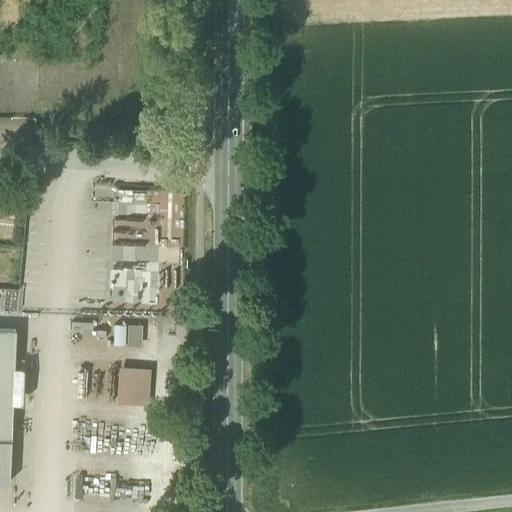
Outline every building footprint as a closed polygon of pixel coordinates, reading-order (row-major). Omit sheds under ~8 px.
[(0,0),(0,58),(96,59),(96,0),(0,0)] [(135,200),(119,198),(113,241),(148,246),(153,207),(135,204),(135,200)] [(112,322),(112,343),(156,344),(157,323),(112,322)] [(0,481),(9,482),(12,402),(13,385),(21,385),(21,368),(13,367),(15,330),(0,329),(0,481)] [(150,368),(118,366),(115,402),(148,404),(150,368)] [(20,403),(21,385),(13,385),(12,402),(20,403)]
